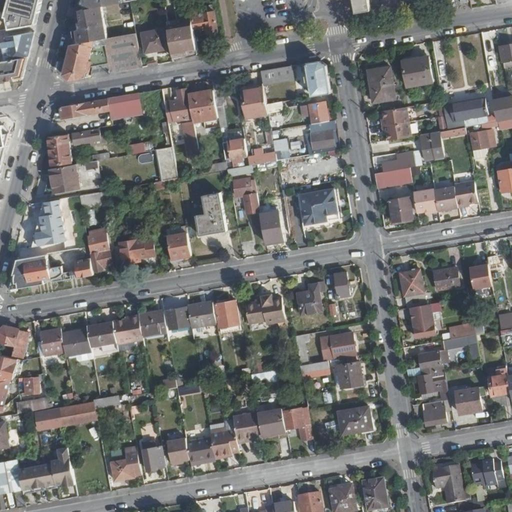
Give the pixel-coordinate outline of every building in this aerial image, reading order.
[(40,9),(42,0),(9,0),(6,13),(0,11),(0,31),(15,29),(36,25),(40,9)] [(198,52),(189,0),(173,0),(176,19),(167,20),(173,56),(198,52)] [(326,0),(327,1),(334,0),(354,0),(357,15),(373,12),(370,0),(326,0)] [(136,33),(130,2),(103,6),(105,16),(123,13),(127,35),(136,33)] [(107,38),(101,5),(84,8),(79,8),(81,21),(78,22),(78,25),(75,25),(74,29),(77,43),(107,38)] [(218,31),(213,5),(192,8),(195,27),(204,26),(206,33),(218,31)] [(28,57),(36,25),(15,29),(16,34),(7,36),(7,41),(2,42),(3,48),(8,47),(10,60),(26,57),(28,57)] [(165,49),(162,30),(143,33),(146,52),(165,49)] [(142,67),(136,33),(127,35),(107,38),(77,43),(70,44),(62,75),(69,79),(142,67)] [(511,44),(501,46),(504,63),(511,61),(511,44)] [(433,82),(429,56),(403,61),(407,86),(433,82)] [(0,82),(21,78),(26,57),(10,60),(0,61),(0,82)] [(332,93),(328,66),(320,61),(307,63),(309,76),(306,76),(307,82),(310,81),(313,97),(332,93)] [(396,98),(391,66),(387,66),(386,64),(367,67),(373,102),(396,98)] [(294,76),(299,75),(297,65),(261,71),(264,87),(267,105),(271,104),(267,86),(295,80),(294,76)] [(267,105),(264,87),(243,90),(249,118),(269,115),(268,113),(267,105)] [(193,119),(190,98),(188,98),(186,89),(177,90),(178,100),(171,101),(177,122),(193,119)] [(219,119),(216,106),(214,90),(189,94),(190,98),(193,119),(194,121),(194,123),(219,119)] [(62,118),(140,105),(138,93),(60,107),(62,118)] [(489,114),(486,98),(444,105),(449,130),(466,127),(465,119),(489,114)] [(511,98),(495,101),(498,121),(511,118),(511,98)] [(177,122),(171,101),(165,102),(169,123),(177,122)] [(284,111),(282,102),(271,104),(267,105),(268,113),(284,111)] [(328,121),(324,103),(309,105),(312,124),(326,122),(328,121)] [(227,126),(223,105),(216,106),(219,119),(220,127),(227,126)] [(411,122),(408,106),(384,111),(386,118),(382,119),(383,127),(411,122)] [(341,149),(336,120),(328,121),(326,122),(327,130),(310,133),(313,150),(327,148),(328,152),(341,149)] [(194,123),(194,121),(183,123),(190,161),(200,159),(194,123)] [(413,136),(411,122),(383,127),(384,134),(388,133),(389,141),(413,136)] [(103,141),(102,134),(117,132),(116,124),(101,126),(101,128),(66,134),(49,135),(52,165),(72,162),(69,138),(74,138),(75,145),(103,141)] [(497,145),(494,129),(470,133),(473,149),(497,145)] [(446,162),(441,131),(427,134),(429,144),(423,145),(425,155),(383,162),(385,172),(412,168),(446,162)] [(288,148),(286,138),(277,140),(278,145),(282,144),(282,149),(288,148)] [(248,156),(245,139),(223,142),(226,162),(233,161),(233,158),(248,156)] [(131,154),(148,153),(147,143),(130,143),(131,154)] [(164,181),(181,177),(174,146),(157,150),(164,181)] [(116,157),(115,151),(92,155),(93,161),(96,161),(116,157)] [(277,161),(275,152),(248,157),(249,166),(252,165),(277,161)] [(296,166),(295,158),(277,161),(278,168),(296,166)] [(99,180),(96,161),(93,161),(51,169),(43,194),(79,189),(78,183),(99,180)] [(228,169),(226,162),(208,166),(209,173),(228,169)] [(329,182),(326,164),(309,166),(310,175),(292,178),(292,186),(312,183),(312,185),(329,182)] [(253,172),(252,165),(249,166),(228,169),(229,176),(253,172)] [(414,183),(412,168),(385,172),(375,174),(378,189),(414,183)] [(511,189),(511,168),(499,171),(502,191),(511,189)] [(260,210),(257,192),(252,193),(250,178),(234,181),(236,196),(244,195),(247,213),(260,210)] [(479,202),(476,181),(456,185),(456,186),(416,193),(419,213),(433,210),(433,213),(440,212),(440,211),(468,206),(468,204),(479,202)] [(114,198),(113,190),(105,191),(107,199),(114,198)] [(107,199),(105,191),(81,195),(82,203),(107,199)] [(229,230),(222,192),(204,195),(207,213),(197,215),(201,235),(229,230)] [(340,219),(335,194),(301,200),(306,231),(322,228),(321,222),(340,219)] [(413,217),(410,197),(391,200),(394,220),(413,217)] [(65,233),(60,206),(40,209),(43,225),(40,226),(42,237),(65,233)] [(292,243),(286,213),(281,214),(283,227),(280,228),(281,231),(273,233),(274,235),(269,236),(270,247),(292,243)] [(111,264),(106,232),(89,234),(96,271),(103,270),(102,265),(111,264)] [(192,254),(188,232),(168,236),(172,257),(192,254)] [(140,256),(157,253),(154,236),(122,242),(122,246),(115,247),(118,268),(126,267),(125,263),(141,261),(140,256)] [(94,274),(92,259),(51,266),(49,252),(18,257),(9,289),(38,283),(38,279),(52,277),(52,281),(94,274)] [(493,285),(489,261),(481,262),(481,265),(470,267),(474,289),(493,285)] [(461,286),(459,270),(451,271),(450,268),(434,271),(437,290),(461,286)] [(427,305),(421,269),(402,273),(408,308),(412,308),(427,305)] [(350,294),(346,270),(336,272),(336,274),(331,275),(332,282),(334,282),(334,285),(338,285),(340,296),(350,294)] [(322,311),(318,283),(309,285),(310,291),(298,293),(302,315),(322,311)] [(286,317),(283,297),(273,299),(273,294),(262,296),(263,300),(246,304),(250,323),(267,320),(267,324),(278,322),(277,319),(286,317)] [(240,324),(236,300),(217,303),(221,327),(240,324)] [(218,323),(214,301),(189,305),(193,327),(218,323)] [(428,312),(441,310),(439,303),(427,305),(412,308),(413,317),(428,314),(428,312)] [(190,325),(187,306),(168,309),(171,328),(190,325)] [(168,332),(165,310),(139,314),(140,315),(143,336),(168,332)] [(429,322),(428,314),(413,317),(417,339),(436,335),(434,322),(429,322)] [(143,336),(140,315),(130,316),(131,319),(114,322),(118,341),(118,342),(127,340),(127,342),(144,339),(143,336)] [(511,327),(511,319),(501,322),(502,329),(511,327)] [(118,341),(114,322),(114,321),(89,325),(89,328),(92,345),(118,341)] [(23,357),(29,333),(20,330),(20,328),(7,325),(6,325),(0,329),(0,341),(15,345),(12,354),(23,357)] [(66,351),(63,332),(62,328),(39,332),(44,355),(66,351)] [(92,345),(89,328),(63,332),(66,351),(67,355),(93,351),(92,345)] [(477,336),(475,329),(451,333),(452,340),(453,340),(477,336)] [(308,364),(305,342),(309,341),(308,333),(296,335),(301,365),(308,364)] [(355,353),(352,333),(322,338),(326,361),(328,360),(334,359),(333,357),(355,353)] [(480,357),(477,336),(453,340),(455,348),(470,345),(471,349),(469,350),(471,358),(480,357)] [(450,363),(447,350),(420,355),(424,375),(443,372),(445,372),(444,365),(450,363)] [(17,371),(18,365),(16,365),(17,357),(0,352),(0,380),(10,379),(13,378),(15,371),(17,371)] [(329,368),(328,360),(326,361),(308,364),(301,365),(302,373),(329,368)] [(363,383),(359,361),(338,364),(342,387),(363,383)] [(272,376),(271,371),(252,374),(252,379),(272,376)] [(433,386),(445,384),(443,372),(424,375),(418,376),(421,396),(434,394),(433,386)] [(252,379),(252,374),(227,379),(229,390),(249,387),(249,390),(254,389),(252,379)] [(508,376),(508,374),(490,377),(493,396),(511,393),(508,376)] [(36,385),(36,377),(26,377),(26,394),(41,393),(41,385),(36,385)] [(0,389),(8,391),(10,379),(0,380),(0,409),(2,409),(3,405),(0,404),(0,389)] [(178,387),(176,379),(161,381),(162,390),(178,387)] [(483,410),(479,386),(457,391),(461,414),(483,410)] [(130,404),(128,396),(128,393),(94,399),(95,402),(96,410),(130,404)] [(49,408),(47,397),(16,403),(18,413),(49,408)] [(448,423),(444,401),(423,404),(426,426),(448,423)] [(96,410),(95,402),(62,408),(65,426),(98,420),(96,410)] [(304,425),(301,407),(283,410),(286,428),(301,425),(304,425)] [(373,428),(369,407),(339,412),(343,433),(373,428)] [(65,426),(62,408),(37,413),(40,430),(65,426)] [(283,410),(283,409),(258,413),(258,414),(262,435),(287,431),(286,428),(283,410)] [(262,435),(258,414),(240,417),(240,421),(234,421),(235,429),(237,443),(245,442),(245,439),(262,436),(262,435)] [(0,446),(9,445),(4,421),(0,421),(0,446)] [(313,440),(310,424),(304,425),(301,425),(303,441),(313,440)] [(237,443),(235,429),(210,433),(210,438),(214,458),(226,456),(226,453),(238,451),(237,443)] [(187,442),(186,438),(168,441),(172,465),(179,463),(179,461),(190,459),(187,442)] [(214,458),(210,438),(187,442),(190,459),(190,462),(207,459),(207,462),(215,461),(214,458)] [(165,464),(162,445),(154,446),(153,439),(143,441),(148,470),(158,469),(157,465),(165,464)] [(142,474),(137,447),(125,449),(126,459),(112,462),(114,479),(132,477),(132,475),(142,474)] [(75,485),(71,458),(51,461),(51,464),(36,467),(40,491),(56,488),(56,486),(66,484),(67,487),(75,485)] [(18,470),(16,459),(0,461),(0,492),(14,490),(17,508),(25,506),(23,494),(18,470)] [(504,477),(502,463),(495,464),(494,459),(484,461),(485,463),(473,465),(476,484),(484,482),(485,488),(489,487),(488,484),(498,483),(497,478),(504,477)] [(466,500),(459,464),(433,469),(436,487),(450,485),(453,502),(466,500)] [(40,491),(36,467),(18,470),(23,494),(40,491)] [(388,507),(383,479),(363,482),(367,510),(388,507)] [(345,511),(356,510),(352,486),(329,490),(332,511),(345,511)] [(8,495),(11,506),(16,505),(13,493),(8,495)] [(322,511),(319,494),(298,497),(300,511),(322,511)] [(484,505),(482,498),(474,499),(475,507),(484,505)] [(295,511),(293,502),(272,505),(273,511),(295,511)]
